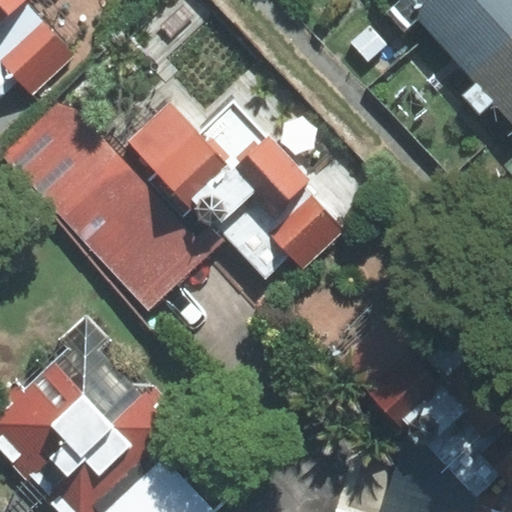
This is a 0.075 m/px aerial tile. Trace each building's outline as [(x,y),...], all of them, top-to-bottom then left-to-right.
[(79,54),(27,0),(0,0),(0,97),(18,81),(33,97),(79,54)] [(406,0),(434,30),(467,0),(406,0)] [(511,0),(467,0),(434,30),(508,114),(511,111),(511,0)] [(169,103),(129,142),(176,188),(227,239),(267,278),(289,256),(303,270),(380,193),(338,152),(312,178),(233,101),(201,134),(169,103)] [(58,104),(4,153),(148,309),(227,239),(176,188),(164,200),(81,108),(58,104)] [(372,397),(337,511),(338,511),(501,511),(471,503),(505,467),(511,473),(511,381),(452,321),(428,340),(394,305),(347,352),(372,397)] [(108,340),(86,317),(63,339),(72,348),(24,393),(17,386),(0,402),(0,449),(59,511),(104,511),(162,458),(194,428),(153,385),(133,384),(99,348),(108,340)] [(213,511),(162,458),(104,511),(213,511)]
